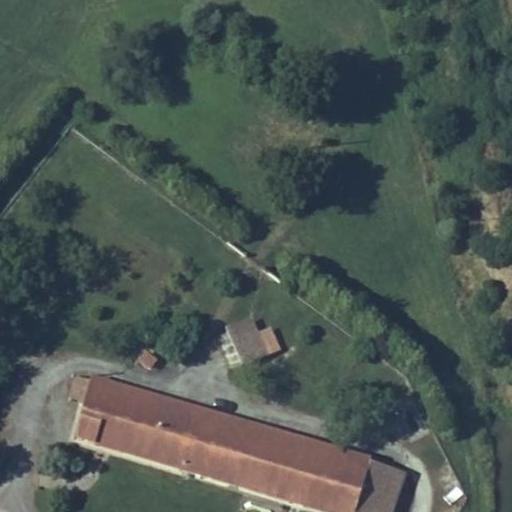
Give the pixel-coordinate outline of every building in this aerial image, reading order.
[(277,352),(260,313),(224,329),(242,368),(277,352)] [(67,399),(82,403),(88,378),(73,374),(67,399)] [(130,458),(306,511),(318,511),(336,461),(94,386),(77,441),(96,447),(105,420),(139,431),(130,458)] [(96,447),(130,458),(139,431),(105,420),(96,447)] [(318,511),(350,511),(365,470),(336,461),(318,511)] [(387,511),(397,480),(365,470),(350,511),(387,511)]
